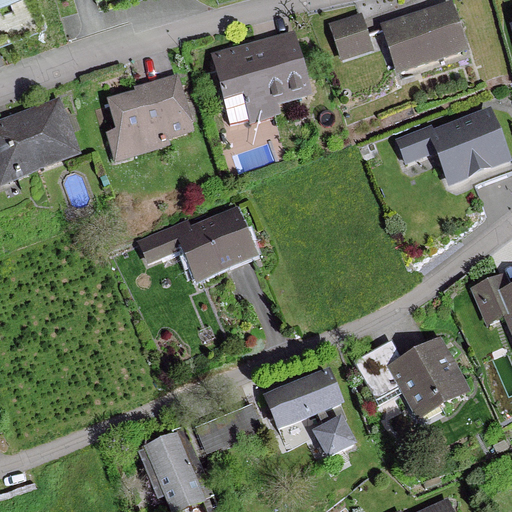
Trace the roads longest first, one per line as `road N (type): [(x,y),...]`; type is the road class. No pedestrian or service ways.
road 1 (residential): [(0,467),(343,334),(442,279),(511,224)]
road 2 (residential): [(304,0),(83,55),(0,85)]
